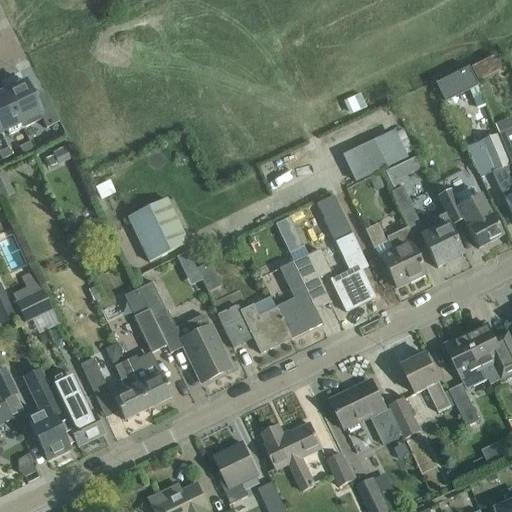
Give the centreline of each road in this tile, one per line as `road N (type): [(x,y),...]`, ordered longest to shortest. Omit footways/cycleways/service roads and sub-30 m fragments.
road 1 (residential): [(15,511),(511,267)]
road 2 (residential): [(145,0),(162,38),(246,0)]
